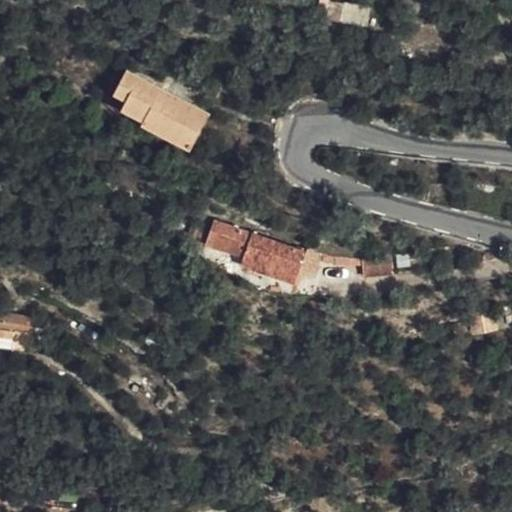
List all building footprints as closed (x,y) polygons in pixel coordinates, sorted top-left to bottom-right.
[(178,98),(170,110),(202,125),(221,91),(138,47),(126,65),(138,74),(133,82),(157,96),(161,90),(178,98)] [(256,246),(300,260),(303,251),(313,254),(321,231),(227,200),(219,224),(259,238),(256,246)] [(367,218),(334,211),(331,229),(351,234),(366,237),(367,218)] [(409,228),(378,232),(380,250),(412,246),(409,228)] [(300,260),(310,263),(313,254),(303,251),(300,260)] [(41,293),(1,289),(0,298),(0,305),(40,309),(41,293)] [(511,289),(491,289),(491,305),(511,305),(511,289)] [(29,313),(6,310),(5,323),(28,326),(29,313)]
